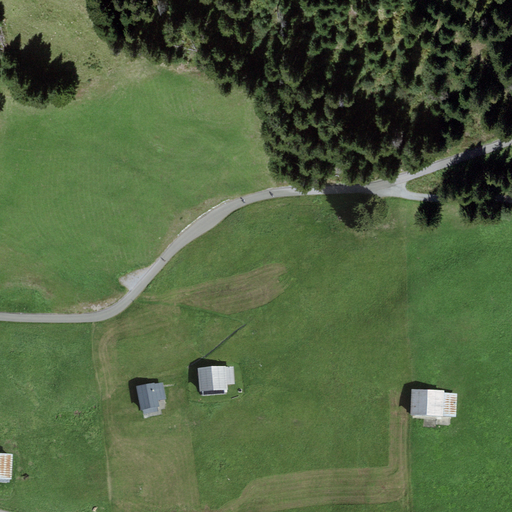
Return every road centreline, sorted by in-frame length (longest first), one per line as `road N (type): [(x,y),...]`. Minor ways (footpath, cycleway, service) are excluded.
road 1 (unclassified): [(0,317),(111,313),(194,230),(229,207),(297,190),(376,187),(511,140)]
road 2 (track): [(376,187),(511,200)]
